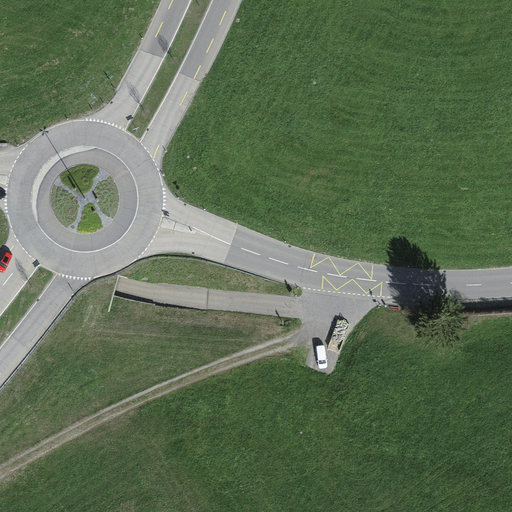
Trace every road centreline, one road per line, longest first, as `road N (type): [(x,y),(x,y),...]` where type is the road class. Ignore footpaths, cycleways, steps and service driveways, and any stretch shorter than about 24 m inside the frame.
road 1 (tertiary): [(150,218),(337,275),(457,284),(511,279)]
road 2 (primary): [(140,160),(222,0)]
road 3 (primary): [(182,0),(108,137)]
road 4 (primary): [(0,365),(76,265)]
